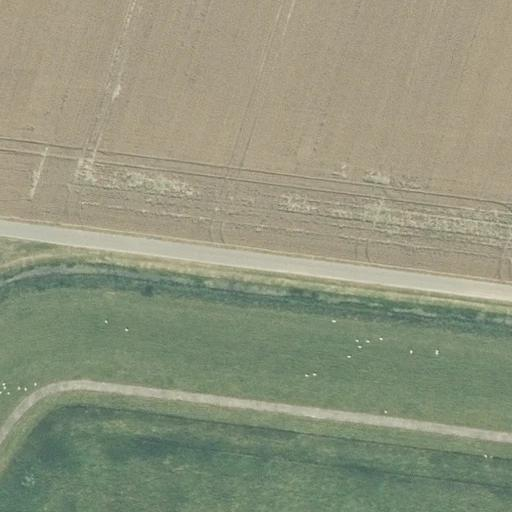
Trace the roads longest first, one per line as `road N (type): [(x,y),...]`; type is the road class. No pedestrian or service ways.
road 1 (track): [(0,462),(39,410),(72,398),(511,454)]
road 2 (track): [(511,415),(81,365),(45,369),(0,405)]
road 3 (track): [(0,320),(43,305),(93,305),(511,358)]
